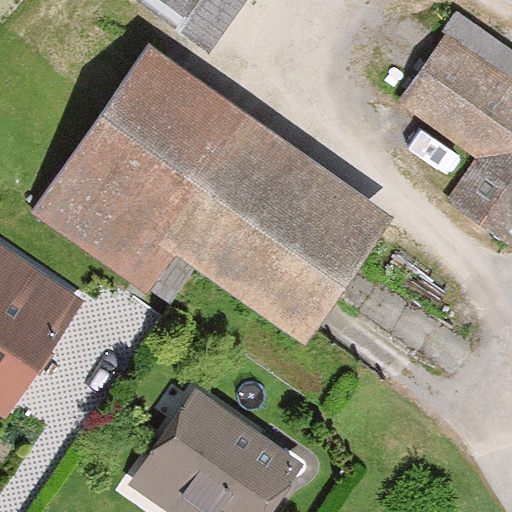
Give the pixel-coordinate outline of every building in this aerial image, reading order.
[(247,0),(132,0),(208,54),(247,0)] [(511,90),(448,48),(406,111),(486,164),(462,200),(511,233),(511,90)] [(388,221),(148,55),(33,221),(145,298),(178,251),(306,339),(388,221)] [(82,306),(0,254),(0,399),(16,410),(82,306)] [(273,511),(304,466),(197,395),(143,476),(197,511),(273,511)]
